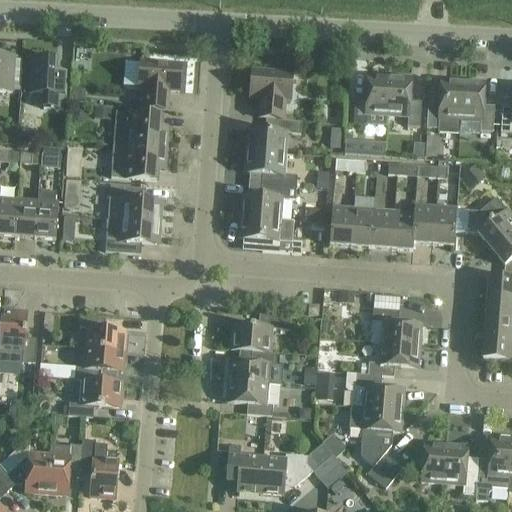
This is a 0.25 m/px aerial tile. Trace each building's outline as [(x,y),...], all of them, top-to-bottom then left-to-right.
[(269,66),(311,68),(312,57),(269,55),(269,66)] [(0,94),(12,95),(13,78),(14,58),(0,57),(0,94)] [(65,112),(66,94),(67,74),(56,73),(56,61),(31,59),(29,96),(44,97),(43,111),(65,112)] [(141,64),(139,84),(139,93),(143,93),(141,111),(168,113),(169,100),(167,100),(168,94),(179,95),(181,67),(141,64)] [(290,105),(290,96),(292,76),(252,72),(250,100),(261,101),(260,107),(259,107),(258,120),(285,122),(286,105),(290,105)] [(355,101),(353,127),(366,128),(366,118),(387,119),(389,80),(367,78),(366,102),(355,101)] [(407,130),(420,131),(421,105),(410,104),(411,81),(389,80),(387,119),(408,120),(407,130)] [(428,105),(426,125),(426,131),(438,132),(438,136),(459,137),(460,123),(462,84),(440,83),(439,106),(428,105)] [(462,84),(460,123),(481,124),(480,134),(493,135),(494,109),(483,108),(484,85),(462,84)] [(74,92),(73,104),(85,105),(85,93),(74,92)] [(511,110),(502,110),(500,135),(511,136),(511,110)] [(116,115),(114,148),(166,152),(168,130),(145,129),(145,117),(126,115),(116,115)] [(300,138),(301,125),(292,124),(291,137),(300,138)] [(100,132),(85,132),(84,162),(99,162),(100,132)] [(287,135),(274,134),(247,133),(246,154),(285,157),(287,135)] [(331,142),(330,151),(340,152),(340,142),(331,142)] [(383,158),(383,145),(352,144),(351,157),(383,158)] [(68,146),(67,158),(79,159),(80,147),(68,146)] [(413,147),(412,161),(423,162),(425,148),(413,147)] [(114,148),(111,181),(120,182),(140,183),(157,185),(158,173),(164,174),(166,152),(114,148)] [(425,150),(425,160),(437,161),(438,150),(425,150)] [(43,152),(43,157),(41,157),(40,168),(41,168),(41,171),(61,173),(62,159),(60,159),(60,154),(43,152)] [(0,165),(8,166),(9,154),(0,153),(0,156),(0,165)] [(297,179),(288,178),(284,178),(285,157),(246,154),(244,176),(267,178),(266,189),(296,191),(297,179)] [(20,167),(31,168),(40,168),(41,157),(21,155),(20,167)] [(482,155),(474,165),(486,176),(494,167),(482,155)] [(335,174),(347,175),(356,176),(357,164),(336,163),(335,174)] [(366,165),(357,164),(356,176),(365,176),(366,165)] [(67,167),(66,181),(80,182),(81,168),(67,167)] [(387,178),(397,179),(397,167),(388,167),(387,178)] [(406,168),(397,167),(397,179),(406,179),(406,168)] [(417,180),(428,181),(437,182),(438,170),(418,169),(417,180)] [(447,171),(438,170),(437,182),(446,182),(447,171)] [(140,191),(120,190),(111,189),(108,222),(160,226),(162,204),(139,203),(140,191)] [(241,220),(280,223),(282,202),(295,204),(296,191),(266,189),(266,200),(242,198),(241,220)] [(56,243),(58,206),(55,206),(56,196),(39,194),(38,204),(37,204),(35,242),(56,243)] [(65,199),(64,211),(79,212),(80,200),(65,199)] [(0,201),(0,239),(14,240),(17,203),(0,201)] [(511,219),(496,201),(480,215),(467,214),(465,236),(477,237),(491,253),(511,235),(511,219)] [(17,203),(14,240),(35,242),(37,204),(17,203)] [(412,246),(413,246),(432,248),(435,210),(414,209),(414,216),(414,217),(412,246)] [(329,248),(350,249),(353,212),(332,210),(329,248)] [(456,212),(435,210),(432,248),(453,249),(456,212)] [(353,212),(350,249),(371,251),(373,214),(353,212)] [(373,214),(371,251),(391,253),(394,215),(373,214)] [(394,215),(391,253),(412,254),(413,246),(412,246),(414,217),(414,216),(394,215)] [(239,242),(262,243),(262,255),(301,258),(302,245),(292,244),(293,224),(280,223),(241,220),(239,242)] [(64,221),(63,232),(74,232),(75,221),(64,221)] [(159,248),(160,226),(108,222),(105,255),(114,256),(134,257),(135,246),(159,248)] [(504,269),(503,281),(511,281),(511,235),(491,253),(504,269)] [(488,280),(487,301),(511,302),(511,281),(503,281),(488,280)] [(414,299),(415,283),(389,282),(388,298),(414,299)] [(485,321),(511,322),(511,302),(487,301),(485,321)] [(147,305),(143,333),(158,335),(163,307),(147,305)] [(309,308),(308,318),(318,319),(319,308),(309,308)] [(370,345),(380,346),(419,349),(421,328),(398,326),(399,314),(373,312),(370,345)] [(0,337),(0,352),(23,354),(22,366),(35,367),(37,342),(25,341),(27,315),(2,313),(0,337)] [(251,354),(270,356),(272,332),(289,334),(290,320),(259,318),(258,330),(232,328),(230,353),(251,354)] [(86,332),(85,352),(124,355),(126,334),(105,332),(106,321),(80,319),(80,331),(86,332)] [(511,322),(485,321),(484,341),(511,343),(511,322)] [(482,362),(511,364),(511,343),(484,341),(482,362)] [(368,378),(381,380),(393,381),(394,369),(418,371),(419,349),(380,346),(378,367),(369,366),(368,378)] [(285,347),(284,390),(298,391),(300,348),(285,347)] [(76,383),(82,383),(101,385),(101,374),(123,376),(124,355),(85,352),(83,371),(76,371),(76,383)] [(270,356),(251,354),(251,365),(229,364),(228,385),(280,389),(283,386),(284,371),(283,369),(276,369),(277,356),(270,356)] [(52,368),(68,369),(68,356),(53,355),(52,368)] [(305,372),(304,389),(314,390),(316,372),(305,372)] [(318,376),(317,390),(333,391),(334,377),(318,376)] [(353,395),(352,410),(402,414),(404,392),(381,391),(381,380),(368,378),(347,377),(345,392),(348,395),(353,395)] [(122,386),(101,385),(82,383),(81,407),(69,406),(68,420),(93,421),(94,409),(120,411),(122,386)] [(246,418),(272,420),(273,408),(278,408),(280,389),(228,385),(226,406),(247,407),(246,418)] [(360,460),(373,470),(368,477),(377,485),(393,464),(384,457),(391,448),(392,435),(400,436),(402,414),(352,410),(351,410),(349,432),(362,433),(360,460)] [(509,493),(510,480),(511,447),(511,440),(491,439),(489,462),(478,461),(477,473),(475,499),(475,504),(488,505),(488,497),(491,494),(491,491),(509,493)] [(82,449),(81,474),(92,475),(90,501),(115,503),(118,463),(106,462),(107,448),(96,448),(96,444),(83,443),(82,449)] [(421,485),(443,487),(446,448),(424,446),(421,485)] [(81,474),(82,449),(70,448),(70,450),(50,449),(50,457),(49,457),(46,497),(67,499),(69,473),(81,474)] [(446,448),(443,487),(463,489),(463,499),(475,499),(477,473),(466,473),(467,449),(446,448)] [(236,496),(260,498),(263,461),(240,459),(240,450),(229,449),(226,480),(227,480),(227,475),(238,476),(236,496)] [(0,485),(8,495),(16,487),(26,488),(25,496),(46,497),(49,457),(28,455),(27,460),(8,478),(0,469),(0,485)] [(263,461),(260,498),(283,499),(284,487),(292,488),(294,491),(313,475),(312,475),(306,468),(307,461),(285,459),(285,462),(263,461)] [(320,484),(340,467),(332,459),(312,475),(313,475),(320,484)] [(393,464),(377,485),(386,492),(402,472),(393,464)] [(345,496),(337,485),(347,476),(340,467),(320,484),(336,503),(345,496)]
